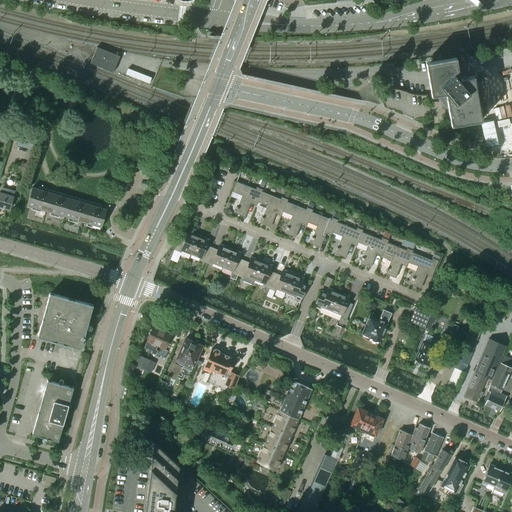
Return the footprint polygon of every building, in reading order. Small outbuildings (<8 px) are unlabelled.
[(113,73),(119,56),(96,47),(89,64),(113,73)] [(481,120),(473,76),(459,78),(455,57),(425,62),(431,96),(435,96),(444,106),(448,104),(451,126),(481,120)] [(151,78),(127,69),(125,74),(149,83),(151,78)] [(341,131),(350,109),(353,100),(345,98),(345,97),(322,92),(322,93),(314,91),(314,90),(309,89),(310,87),(306,87),(306,89),(291,85),(290,86),(282,84),(282,83),(259,78),(247,110),(301,122),(301,121),(310,123),(310,124),(341,131)] [(32,148),(35,138),(19,134),(16,144),(32,148)] [(257,202),(261,192),(262,190),(256,187),(255,189),(242,184),(245,175),(240,172),(236,182),(231,192),(242,196),(237,206),(236,206),(234,211),(235,211),(234,213),(244,217),(251,201),(256,203),(257,202)] [(0,206),(9,210),(14,191),(2,187),(0,193),(0,206)] [(106,210),(38,189),(32,187),(26,205),(101,227),(106,210)] [(282,212),(286,202),(287,200),(281,197),(280,200),(261,192),(262,190),(261,192),(257,202),(256,203),(257,203),(256,206),(256,211),(263,214),(262,216),(261,216),(259,221),(260,221),(259,223),(270,227),(276,211),(282,213),(282,212)] [(307,222),(311,212),(312,210),(306,208),(305,210),(286,202),(287,200),(286,202),(282,212),(292,216),(287,226),(285,231),(285,232),(285,233),(295,238),(301,221),(307,223),(307,222)] [(336,222),(337,220),(331,218),(330,220),(311,212),(312,210),(311,212),(307,222),(317,226),(312,237),(312,236),(310,241),(310,242),(310,244),(320,248),(326,231),(332,233),(332,232),(336,222)] [(361,232),(362,232),(362,230),(356,228),(355,230),(336,222),(337,220),(336,222),(332,232),(342,236),(338,247),(337,246),(335,251),(336,252),(335,254),(345,258),(352,241),(357,244),(357,242),(361,232)] [(179,237),(174,250),(180,253),(181,251),(190,255),(191,255),(198,236),(191,233),(188,232),(186,237),(185,239),(179,237)] [(387,243),(387,240),(381,238),(381,240),(362,232),(361,232),(357,242),(367,246),(363,257),(362,257),(360,262),(361,262),(360,264),(370,268),(377,251),(382,254),(383,252),(386,242),(387,243)] [(198,236),(191,255),(200,259),(199,261),(205,263),(211,249),(205,247),(206,245),(208,240),(205,239),(198,236)] [(412,253),(413,251),(407,248),(406,250),(387,243),(386,242),(383,252),(392,256),(388,267),(387,267),(385,272),(386,272),(385,274),(395,278),(402,261),(407,264),(408,263),(412,253)] [(211,249),(205,263),(211,265),(212,263),(222,267),(230,249),(222,246),(219,244),(217,250),(216,252),(211,249)] [(222,267),(220,272),(230,276),(229,277),(235,280),(237,276),(242,262),(237,260),(238,258),(240,253),(237,251),(230,249),(222,267)] [(432,274),(438,261),(432,258),(431,260),(412,253),(408,263),(417,266),(413,277),(412,277),(410,282),(411,282),(410,284),(420,288),(427,272),(432,274)] [(242,262),(237,276),(243,278),(244,276),(253,280),(261,261),(254,258),(251,257),(249,263),(248,264),(242,262)] [(261,261),(253,280),(263,284),(262,286),(268,288),(274,275),(268,273),(269,271),(271,266),(268,264),(261,261)] [(274,275),(268,288),(274,291),(275,289),(285,293),(293,274),(285,271),(282,270),(280,275),(279,277),(274,275)] [(293,274),(285,293),(295,297),(294,299),(300,301),(305,288),(300,285),(301,284),(303,278),(300,277),(293,274)] [(329,316),(338,293),(328,288),(325,296),(319,293),(314,307),(320,309),(321,307),(319,313),(329,316)] [(81,348),(93,305),(49,293),(46,305),(48,306),(43,325),(41,324),(37,336),(81,348)] [(346,320),(351,306),(346,304),(348,297),(338,293),(329,316),(338,320),(340,317),(346,320)] [(379,342),(387,323),(386,322),(390,313),(383,310),(379,319),(378,319),(377,320),(369,316),(362,334),(370,337),(369,338),(371,339),(372,341),(375,342),(377,341),(379,342)] [(424,327),(429,315),(416,310),(411,321),(424,327)] [(464,372),(471,352),(483,326),(476,323),(472,321),(461,348),(453,367),(464,372)] [(164,349),(171,333),(153,326),(144,347),(148,349),(148,351),(155,355),(157,350),(155,349),(157,346),(164,349)] [(431,341),(432,338),(425,335),(415,360),(417,360),(416,362),(421,364),(421,363),(427,365),(431,355),(433,355),(437,348),(435,347),(437,343),(431,341)] [(185,338),(176,358),(178,359),(177,363),(183,365),(179,372),(188,376),(193,365),(201,346),(201,345),(201,343),(195,340),(193,342),(185,338)] [(492,376),(504,346),(488,339),(464,396),(476,401),(478,397),(480,398),(483,392),(480,391),(488,374),(492,376)] [(230,370),(232,365),(234,361),(230,360),(231,357),(218,352),(218,350),(215,349),(213,350),(210,349),(203,366),(204,366),(203,369),(210,372),(211,370),(223,374),(223,375),(216,382),(223,390),(228,386),(234,389),(234,388),(239,376),(240,376),(232,372),(230,370)] [(146,370),(150,360),(137,355),(133,365),(146,370)] [(500,393),(511,366),(511,359),(504,356),(500,363),(482,403),(485,404),(485,405),(498,411),(505,396),(500,393)] [(58,441),(64,419),(73,387),(47,380),(40,403),(43,404),(40,412),(38,411),(32,434),(58,441)] [(298,419),(311,389),(293,381),(279,411),(298,419)] [(361,432),(370,413),(365,411),(365,409),(359,406),(358,408),(357,408),(350,424),(349,427),(361,432)] [(290,436),(298,419),(279,411),(272,427),(290,436)] [(374,435),(382,419),(381,418),(382,416),(375,413),(374,415),(370,413),(361,432),(373,438),(374,435)] [(420,452),(430,427),(419,423),(417,428),(416,427),(408,446),(408,448),(406,452),(408,452),(410,448),(420,452)] [(283,452),(290,436),(272,427),(264,444),(283,452)] [(408,446),(416,427),(415,427),(412,435),(400,429),(395,441),(408,446)] [(435,455),(443,437),(432,432),(424,451),(429,452),(425,460),(430,462),(434,454),(435,455)] [(403,460),(406,452),(408,448),(408,446),(395,441),(393,445),(392,445),(390,450),(392,451),(390,455),(403,460)] [(228,511),(154,442),(144,511),(228,511)] [(275,470),(283,452),(264,444),(257,462),(275,470)] [(427,494),(450,454),(450,452),(446,450),(444,451),(443,451),(443,452),(441,451),(442,450),(441,449),(432,465),(430,464),(427,469),(429,470),(418,489),(427,494)] [(342,459),(330,453),(329,457),(336,460),(340,462),(342,459)] [(319,464),(332,470),(336,460),(329,457),(324,454),(319,464)] [(459,483),(469,464),(454,456),(439,485),(454,493),(455,491),(457,492),(461,484),(459,483)] [(414,468),(420,461),(415,457),(410,464),(408,463),(405,468),(413,474),(416,469),(414,468)] [(311,482),(324,488),(332,470),(319,464),(311,482)] [(490,493),(501,470),(489,465),(481,484),(484,486),(482,489),(489,492),(488,493),(490,493)] [(221,478),(225,473),(219,467),(215,472),(221,478)] [(504,494),(511,475),(511,474),(501,470),(490,493),(500,498),(502,493),(504,494)] [(321,494),(324,488),(311,482),(309,488),(321,494)] [(312,511),(321,494),(309,488),(297,511),(312,511)]
